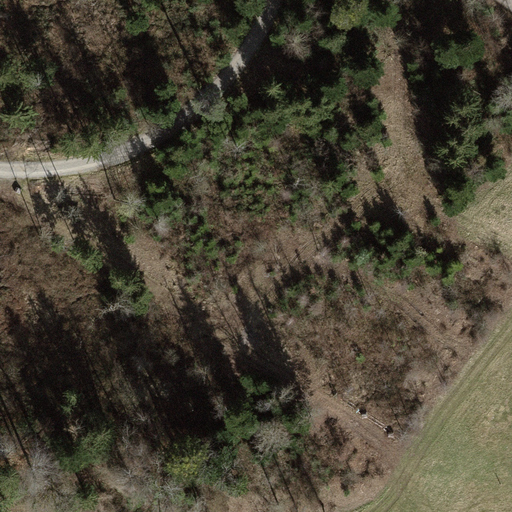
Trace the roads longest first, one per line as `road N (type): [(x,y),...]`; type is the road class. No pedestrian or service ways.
road 1 (track): [(0,180),(352,421),(396,467)]
road 2 (track): [(273,0),(230,73),(159,133),(77,163),(0,166)]
